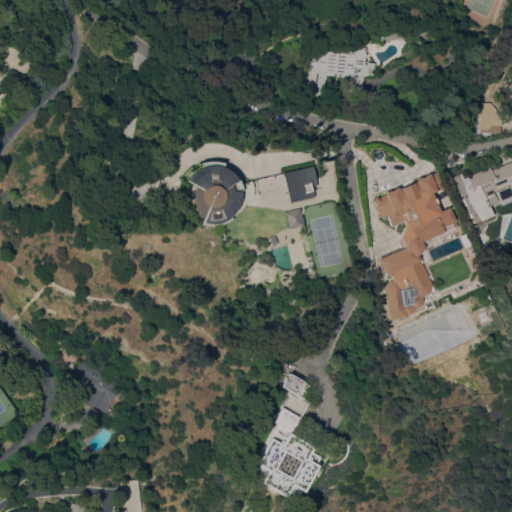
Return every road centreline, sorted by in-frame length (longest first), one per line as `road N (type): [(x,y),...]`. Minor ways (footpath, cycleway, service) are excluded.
road 1 (residential): [(0,461),(42,435),(50,417),(41,363),(0,302),(62,81),(74,63),(68,0)]
road 2 (residential): [(511,142),(446,148),(334,127),(186,75),(76,0)]
road 3 (residential): [(360,267),(334,127)]
